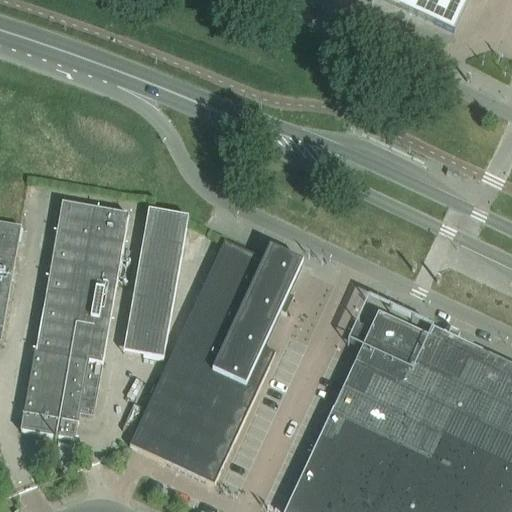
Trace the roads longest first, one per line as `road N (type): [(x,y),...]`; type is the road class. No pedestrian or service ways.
road 1 (unclassified): [(219,202),(511,338)]
road 2 (secondary): [(236,120),(338,181),(511,263)]
road 3 (secondary): [(511,230),(348,155),(236,120)]
road 4 (unclassified): [(511,114),(269,0)]
road 5 (secondary): [(119,73),(171,136),(192,177),(219,202)]
road 6 (secondary): [(119,73),(0,31)]
road 7 (secondary): [(236,120),(119,73)]
